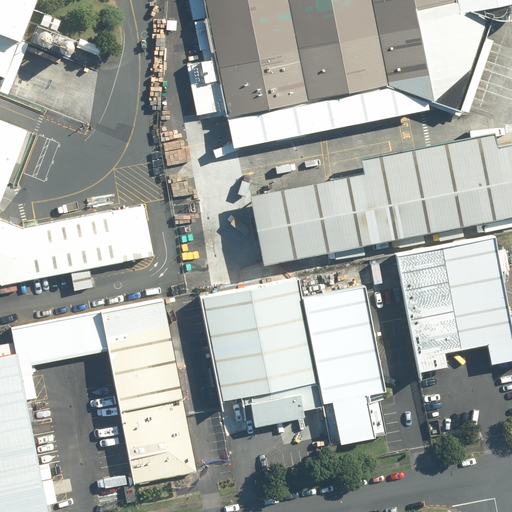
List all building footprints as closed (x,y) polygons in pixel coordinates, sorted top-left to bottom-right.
[(0,0),(0,280),(3,282),(153,254),(144,204),(25,226),(0,216),(7,199),(33,131),(0,119),(0,74),(5,77),(19,41),(22,42),(37,0),(0,0)] [(511,0),(203,0),(215,59),(187,64),(197,114),(225,109),(226,114),(386,82),(386,85),(459,109),(492,14),(483,11),(482,8),(511,2),(511,0)] [(200,121),(189,123),(195,158),(213,155),(211,145),(229,142),(226,127),(208,131),(205,116),(199,117),(200,121)] [(511,142),(496,146),(493,131),(360,157),(363,172),(249,194),(263,262),(511,213),(511,142)] [(478,236),(381,253),(403,376),(500,359),(478,236)] [(511,273),(511,272),(501,274),(505,302),(511,301),(511,273)] [(304,387),(289,304),(284,279),(190,295),(209,403),(304,387)] [(357,292),(289,304),(314,446),(382,434),(357,292)] [(0,511),(46,511),(45,507),(55,505),(51,481),(41,483),(25,402),(36,400),(29,365),(106,350),(133,487),(195,475),(184,415),(192,414),(184,374),(176,375),(162,303),(10,332),(12,346),(0,348),(0,511)]
